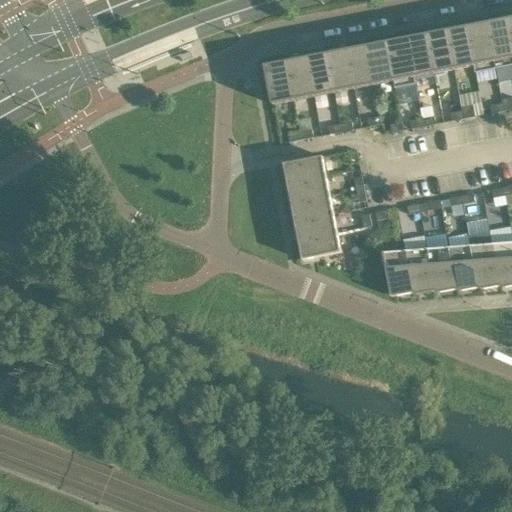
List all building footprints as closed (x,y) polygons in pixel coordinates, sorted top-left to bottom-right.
[(487,24),(495,63),(511,59),(511,44),(507,20),(487,24)] [(495,63),(487,24),(467,28),(475,67),(495,63)] [(447,32),(455,71),(475,67),(467,28),(447,32)] [(455,71),(447,32),(427,35),(435,75),(455,71)] [(407,39),(415,79),(435,75),(427,35),(407,39)] [(415,79),(407,39),(387,43),(395,82),(415,79)] [(367,47),(375,86),(395,82),(387,43),(367,47)] [(375,86),(367,47),(347,51),(355,90),(375,86)] [(327,55),(335,94),(355,90),(347,51),(327,55)] [(307,59),(315,98),(335,94),(327,55),(307,59)] [(294,102),(315,98),(307,59),(287,63),(294,102)] [(267,67),(274,106),(294,102),(287,63),(267,67)] [(511,101),(502,104),(504,112),(511,110),(511,101)] [(504,112),(502,104),(490,106),(492,114),(504,112)] [(474,109),(462,112),(464,120),(476,117),(474,109)] [(452,122),(464,120),(462,112),(450,114),(452,122)] [(368,120),(370,128),(382,125),(380,117),(368,120)] [(422,119),(424,127),(436,125),(434,117),(422,119)] [(412,130),(424,127),(422,119),(410,122),(412,130)] [(340,125),(342,133),(354,131),(352,123),(340,125)] [(392,134),(404,131),(402,123),(390,125),(392,134)] [(330,135),(342,133),(340,125),(328,127),(330,135)] [(300,133),(302,141),(314,139),(312,130),(300,133)] [(288,135),(290,143),(302,141),(300,133),(288,135)] [(351,165),(359,163),(357,151),(349,152),(351,165)] [(286,166),(290,185),(329,177),(325,158),(286,166)] [(290,185),(294,205),(333,197),(329,177),(290,185)] [(356,191),(365,190),(362,178),(354,179),(356,191)] [(505,196),(504,188),(492,191),(494,199),(505,196)] [(365,190),(356,191),(359,203),(367,201),(365,190)] [(461,197),(463,205),(475,202),(473,194),(461,197)] [(294,205),(298,224),(337,217),(333,197),(294,205)] [(463,205),(461,197),(450,199),(451,207),(463,205)] [(419,205),(421,213),(432,211),(431,203),(419,205)] [(421,213),(419,205),(407,207),(409,215),(421,213)] [(389,219),(388,211),(376,213),(377,221),(389,219)] [(364,229),(372,227),(369,215),(361,217),(364,229)] [(298,224),(302,244),(341,236),(337,217),(298,224)] [(369,244),(381,242),(379,234),(368,236),(369,244)] [(305,263),(344,256),(341,236),(302,244),(305,263)] [(511,244),(494,245),(502,287),(511,285),(511,244)] [(494,245),(472,247),(480,288),(502,287),(494,245)] [(451,249),(459,290),(480,288),(472,247),(451,249)] [(451,249),(429,251),(437,292),(459,290),(451,249)] [(407,252),(415,293),(437,292),(429,251),(407,252)] [(407,252),(384,254),(392,295),(415,293),(407,252)]
